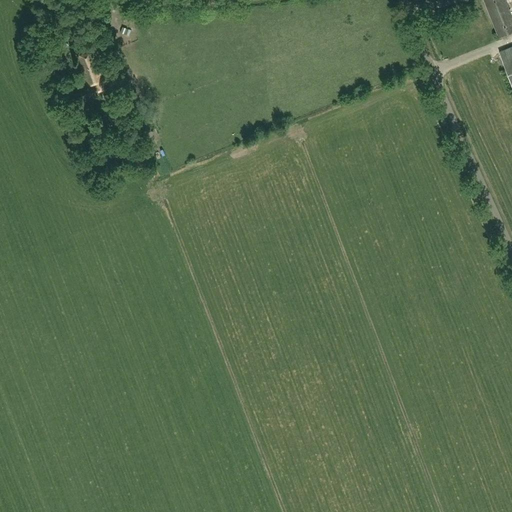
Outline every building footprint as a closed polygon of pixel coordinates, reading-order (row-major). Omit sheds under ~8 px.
[(511,19),(504,0),(483,0),(498,37),(511,31),(511,19)] [(511,46),(499,51),(511,85),(511,46)] [(88,85),(96,82),(99,91),(105,89),(92,51),(77,56),(88,85)] [(69,104),(91,96),(88,87),(73,93),(71,87),(63,89),(69,104)] [(118,92),(104,97),(110,114),(124,108),(118,92)]
